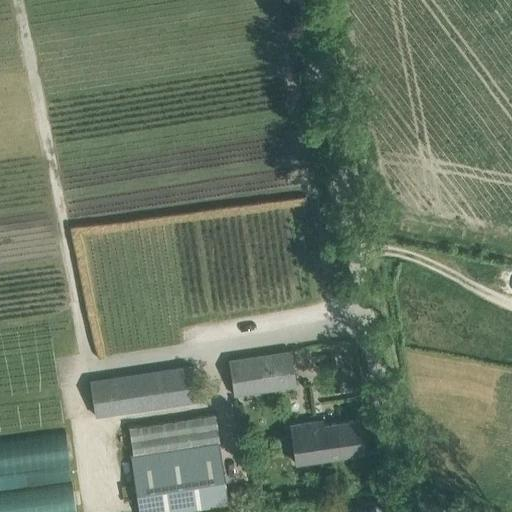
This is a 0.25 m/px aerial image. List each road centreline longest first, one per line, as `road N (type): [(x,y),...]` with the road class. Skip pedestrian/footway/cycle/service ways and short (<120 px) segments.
road 1 (unknown): [(364,315),(65,357),(0,18)]
road 2 (unclassified): [(408,511),(301,0)]
